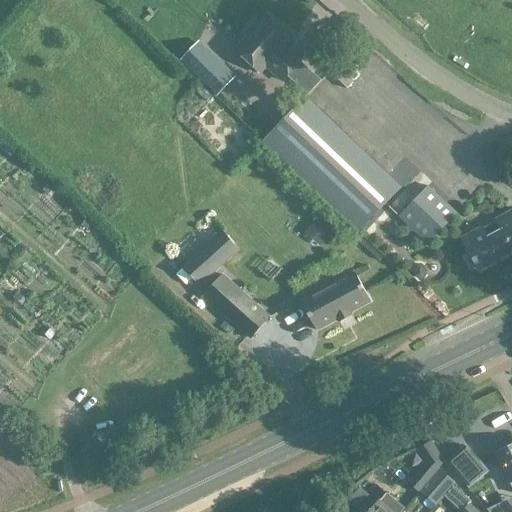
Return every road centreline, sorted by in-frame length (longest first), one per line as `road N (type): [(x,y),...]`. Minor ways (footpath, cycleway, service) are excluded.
road 1 (secondary): [(145,511),(511,336)]
road 2 (unclassified): [(511,116),(449,84),(345,0)]
